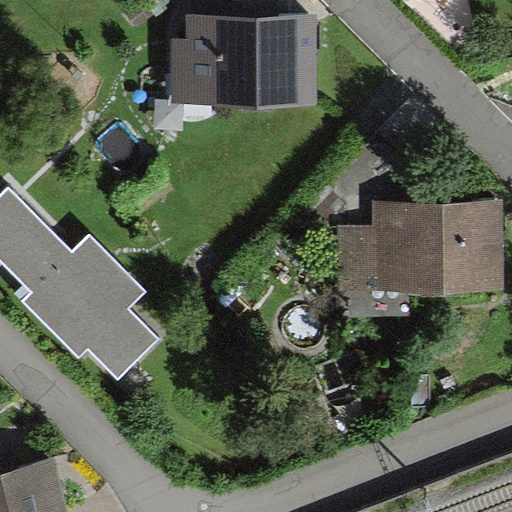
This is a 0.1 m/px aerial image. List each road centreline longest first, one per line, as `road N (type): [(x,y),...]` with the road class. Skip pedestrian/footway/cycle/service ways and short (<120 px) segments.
road 1 (residential): [(0,333),(175,511),(237,511),(511,416)]
road 2 (residential): [(354,0),(511,161)]
